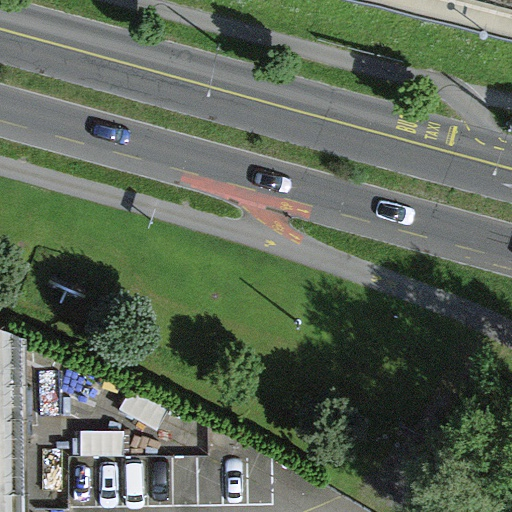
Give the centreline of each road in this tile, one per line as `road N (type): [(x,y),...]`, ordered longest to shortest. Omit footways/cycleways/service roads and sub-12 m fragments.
road 1 (primary): [(0,109),(511,249)]
road 2 (primary): [(511,169),(0,30)]
